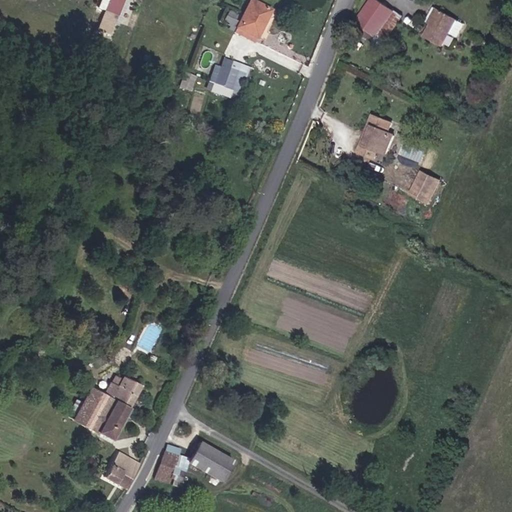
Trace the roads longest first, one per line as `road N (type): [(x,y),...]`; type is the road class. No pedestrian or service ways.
road 1 (unclassified): [(347,0),(176,408)]
road 2 (unclassified): [(352,511),(176,408)]
